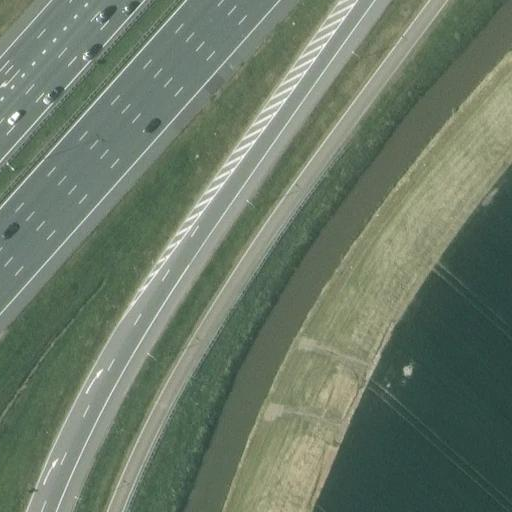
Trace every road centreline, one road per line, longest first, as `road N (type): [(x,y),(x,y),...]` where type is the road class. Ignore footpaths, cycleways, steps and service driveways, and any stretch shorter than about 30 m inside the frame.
road 1 (motorway): [(48,511),(103,389),(159,293),(366,0)]
road 2 (motorway): [(0,261),(232,0)]
road 3 (motorway): [(96,0),(0,107)]
